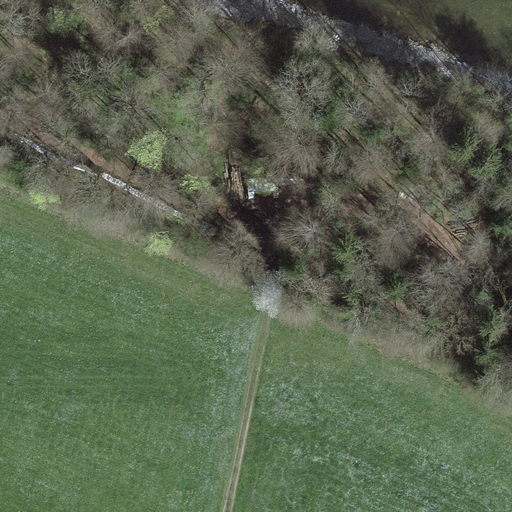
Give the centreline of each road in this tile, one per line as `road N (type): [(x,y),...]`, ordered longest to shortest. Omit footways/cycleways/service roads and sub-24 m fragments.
road 1 (track): [(0,175),(511,402)]
road 2 (track): [(271,290),(231,511)]
